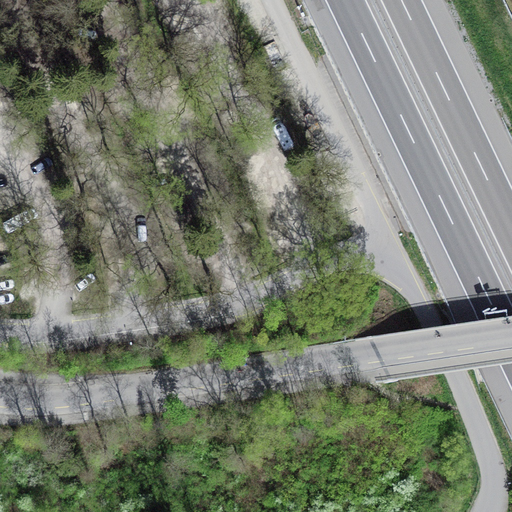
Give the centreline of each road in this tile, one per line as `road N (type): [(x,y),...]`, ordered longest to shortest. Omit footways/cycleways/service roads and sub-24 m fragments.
road 1 (tertiary): [(511,334),(83,396),(0,395)]
road 2 (motorway): [(345,0),(511,348)]
road 3 (track): [(272,0),(365,199),(373,235),(356,256)]
road 4 (motorway): [(511,230),(401,0)]
